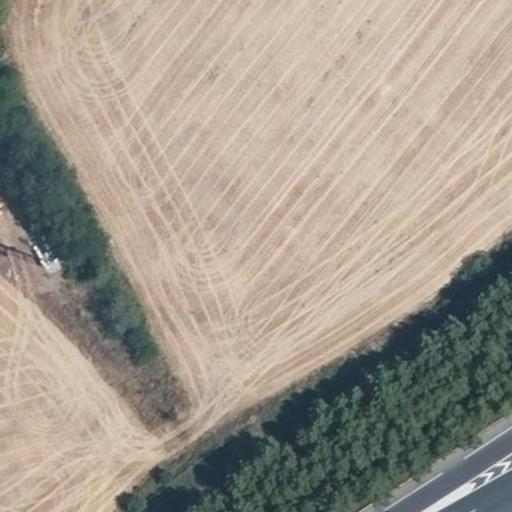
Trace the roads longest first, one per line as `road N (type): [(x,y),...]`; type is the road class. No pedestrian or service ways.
road 1 (residential): [(0,109),(90,267)]
road 2 (motorway): [(511,438),(400,511)]
